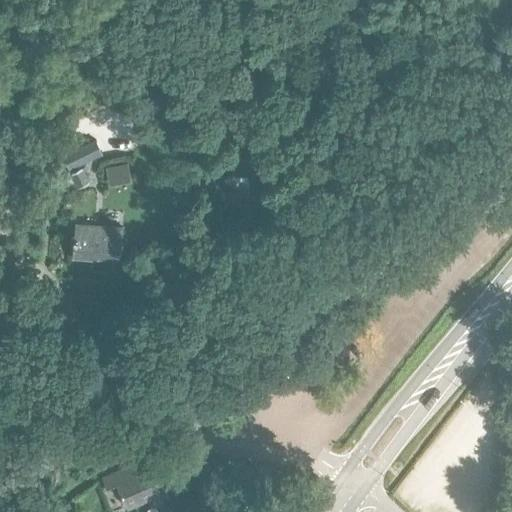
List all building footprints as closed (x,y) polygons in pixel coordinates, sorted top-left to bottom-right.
[(68,170),(89,160),(103,153),(95,137),(60,154),(68,170)] [(100,178),(91,160),(80,165),(81,167),(69,172),(76,187),(88,181),(89,183),(100,178)] [(225,172),(225,206),(246,206),(246,172),(225,172)] [(94,269),(108,270),(112,267),(113,256),(120,257),(123,227),(74,223),(72,255),(92,256),(91,266),(94,269)] [(128,466),(101,477),(108,492),(108,491),(108,490),(118,486),(126,506),(127,505),(163,489),(167,499),(168,499),(152,461),(151,461),(151,462),(130,471),(128,466)]
